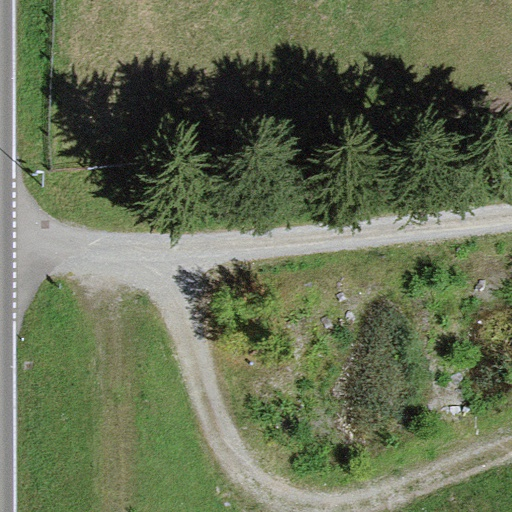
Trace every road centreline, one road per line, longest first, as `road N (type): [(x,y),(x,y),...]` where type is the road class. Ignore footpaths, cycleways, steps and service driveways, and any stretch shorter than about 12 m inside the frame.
road 1 (unclassified): [(0,252),(167,262),(511,220)]
road 2 (track): [(300,511),(267,503),(236,458),(167,262)]
road 3 (track): [(511,440),(336,509),(301,511)]
